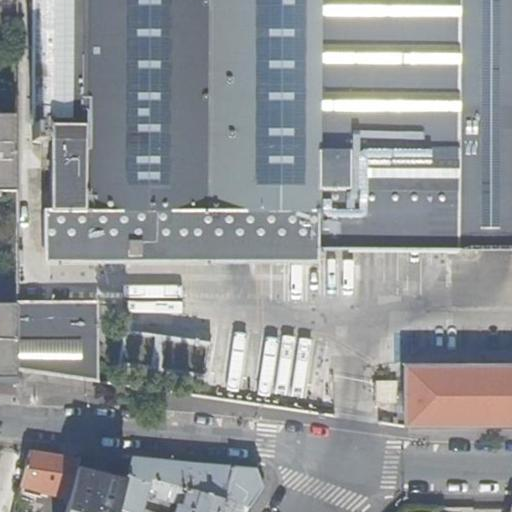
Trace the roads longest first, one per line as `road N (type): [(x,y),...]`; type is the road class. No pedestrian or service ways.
road 1 (residential): [(0,420),(252,440),(353,461)]
road 2 (residential): [(353,461),(511,466)]
